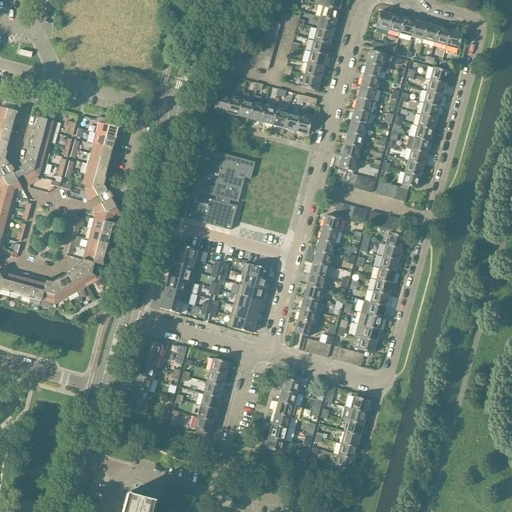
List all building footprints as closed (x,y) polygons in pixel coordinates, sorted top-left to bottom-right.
[(113,46),(109,66),(147,75),(156,31),(152,30),(158,0),(66,0),(63,13),(71,14),(67,35),(105,43),(105,44),(113,46)] [(318,0),(317,4),(322,6),(338,10),(340,0),(318,0)] [(335,21),(338,10),(322,6),(319,17),(335,21)] [(281,19),(283,13),(270,9),(269,15),(281,19)] [(387,31),(391,15),(379,12),(375,28),(387,31)] [(280,24),(281,19),(269,15),(267,21),(280,24)] [(399,34),(403,18),(391,15),(387,31),(399,34)] [(332,33),(335,21),(319,17),(316,29),(332,33)] [(410,37),(414,21),(403,18),(399,34),(410,37)] [(278,30),(280,24),(267,21),(266,27),(278,30)] [(422,40),(426,24),(414,21),(410,37),(422,40)] [(434,44),(438,27),(426,24),(422,40),(434,44)] [(277,36),(278,30),(266,27),(264,32),(277,36)] [(445,47),(449,31),(438,27),(434,44),(445,47)] [(329,45),(332,33),(316,29),(313,41),(329,45)] [(457,50),(461,34),(449,31),(445,47),(457,50)] [(275,41),(277,36),(264,32),(263,38),(275,41)] [(274,47),(275,41),(263,38),(261,44),(274,47)] [(326,56),(329,45),(313,41),(310,52),(326,56)] [(382,52),(384,45),(371,42),(369,48),(382,52)] [(272,53),(274,47),(261,44),(260,49),(272,53)] [(238,62),(242,50),(236,48),(232,61),(238,62)] [(271,59),(272,53),(260,49),(258,54),(259,55),(271,59)] [(244,64),(248,51),(242,50),(238,62),(244,64)] [(250,65),(253,53),(248,51),(244,64),(250,65)] [(390,62),(392,57),(369,51),(365,63),(382,67),(384,60),(390,62)] [(322,68),(326,56),(310,52),(307,64),(322,68)] [(257,61),(259,55),(258,54),(253,53),(250,65),(255,67),(257,61)] [(269,64),(271,59),(259,55),(257,61),(269,64)] [(267,70),(269,64),(257,61),(255,67),(267,70)] [(388,69),(382,67),(365,63),(362,74),(379,79),(380,72),(387,74),(388,69)] [(319,79),(322,68),(307,64),(304,75),(319,79)] [(445,84),(449,72),(432,68),(429,80),(445,84)] [(375,91),(379,79),(362,74),(359,86),(375,91)] [(316,91),(319,79),(304,75),(300,87),(316,91)] [(442,96),(445,84),(429,80),(426,92),(442,96)] [(372,102),(375,91),(359,86),(356,98),(372,102)] [(218,94),(214,110),(225,113),(230,97),(231,92),(219,88),(218,94)] [(439,108),(442,96),(426,92),(423,103),(439,108)] [(249,119),(253,103),(247,102),(248,95),(243,93),(241,100),(237,116),(249,119)] [(237,116),(241,100),(230,97),(225,113),(237,116)] [(260,122),(264,106),(259,105),(260,98),(255,97),(253,103),(249,119),(260,122)] [(315,106),(316,100),(304,97),(302,103),(315,106)] [(369,114),(372,102),(356,98),(353,109),(369,114)] [(436,119),(439,108),(423,103),(419,115),(436,119)] [(272,125),(276,110),(264,106),(260,122),(272,125)] [(0,118),(15,123),(17,112),(0,107),(0,118)] [(366,125),(369,114),(353,109),(350,121),(366,125)] [(283,128),(288,113),(276,110),(272,125),(283,128)] [(295,131),(299,116),(288,113),(283,128),(295,131)] [(433,131),(436,119),(419,115),(416,126),(433,131)] [(314,128),(316,120),(299,116),(295,131),(307,135),(309,127),(314,128)] [(54,133),(57,123),(36,117),(33,128),(54,133)] [(0,129),(12,133),(15,123),(0,118),(0,129)] [(68,121),(66,126),(70,127),(68,135),(72,136),(76,123),(68,121)] [(363,137),(366,125),(350,121),(347,132),(363,137)] [(116,139),(119,128),(98,123),(95,134),(116,139)] [(430,142),(433,131),(416,126),(413,138),(430,142)] [(51,144),(54,133),(33,128),(31,138),(51,144)] [(0,140),(9,143),(12,133),(0,129),(0,140)] [(360,148),(363,137),(347,132),(344,144),(360,148)] [(113,149),(116,139),(95,134),(92,144),(113,149)] [(408,137),(405,148),(410,150),(426,154),(430,142),(413,138),(408,137)] [(49,154),(51,144),(31,138),(28,148),(49,154)] [(0,151),(6,153),(9,143),(0,140),(0,151)] [(110,160),(113,149),(92,144),(90,154),(110,160)] [(357,160),(360,148),(344,144),(340,156),(357,160)] [(46,164),(49,154),(28,148),(25,159),(46,164)] [(241,189),(244,178),(250,180),(254,163),(225,155),(206,150),(203,162),(206,163),(202,174),(196,172),(192,187),(198,188),(197,192),(206,194),(216,197),(229,201),(237,203),(241,189)] [(423,166),(426,154),(410,150),(407,161),(423,166)] [(108,170),(110,160),(90,154),(87,164),(108,170)] [(353,175),(357,160),(340,156),(337,168),(339,168),(338,170),(345,172),(345,173),(351,174),(353,175)] [(43,175),(46,164),(25,159),(24,164),(39,176),(39,174),(43,175)] [(420,177),(423,166),(407,161),(404,173),(420,177)] [(39,176),(24,164),(18,168),(19,170),(22,176),(28,186),(39,180),(37,177),(39,176)] [(105,180),(108,170),(87,164),(84,175),(105,180)] [(11,171),(2,177),(6,186),(9,186),(17,181),(16,179),(19,177),(22,176),(19,170),(16,172),(13,174),(11,171)] [(348,187),(351,174),(345,173),(342,185),(348,187)] [(417,189),(420,177),(404,173),(401,185),(417,189)] [(354,189),(357,176),(353,175),(351,174),(348,187),(354,189)] [(103,186),(105,180),(84,175),(81,185),(85,186),(85,188),(103,186)] [(359,190),(363,177),(357,176),(354,189),(359,190)] [(22,190),(18,183),(17,181),(9,186),(6,186),(2,177),(0,178),(0,194),(16,198),(17,193),(22,190)] [(365,192),(368,179),(363,177),(359,190),(365,192)] [(371,193),(375,181),(368,179),(365,192),(371,193)] [(381,196),(384,183),(378,182),(375,194),(381,196)] [(387,198),(390,185),(384,183),(381,196),(387,198)] [(393,199),(396,186),(390,185),(387,198),(393,199)] [(88,202),(106,191),(103,186),(85,188),(85,190),(82,192),(88,202)] [(399,201),(402,188),(396,186),(393,199),(399,201)] [(405,202),(408,190),(402,188),(399,201),(405,202)] [(230,231),(236,207),(235,206),(234,209),(227,207),(228,204),(229,201),(216,197),(215,201),(205,198),(206,194),(197,192),(192,190),(191,194),(190,194),(183,218),(230,231)] [(0,204),(13,208),(16,198),(0,194),(0,204)] [(116,208),(110,198),(100,203),(105,212),(107,212),(116,208)] [(340,217),(343,204),(337,202),(333,215),(340,217)] [(121,216),(116,208),(107,212),(105,212),(100,203),(91,208),(94,213),(93,219),(113,225),(114,225),(116,219),(121,216)] [(0,215),(10,219),(13,208),(0,204),(0,215)] [(346,219),(349,206),(343,204),(340,217),(346,219)] [(351,220),(355,207),(349,206),(346,219),(351,220)] [(357,222),(360,209),(355,207),(351,220),(357,222)] [(363,223),(367,210),(360,209),(357,222),(363,223)] [(373,226),(376,213),(370,211),(367,224),(373,226)] [(379,227),(382,215),(376,213),(373,226),(379,227)] [(0,226),(8,229),(10,219),(0,215),(0,226)] [(384,229),(388,216),(382,215),(379,227),(384,229)] [(337,232),(340,220),(324,216),(321,228),(337,232)] [(390,230),(393,218),(388,216),(384,229),(390,230)] [(396,232),(400,219),(393,218),(390,230),(396,232)] [(111,235),(113,225),(93,219),(90,229),(111,235)] [(334,244),(337,232),(321,228),(318,239),(334,244)] [(108,245),(111,235),(90,229),(87,239),(108,245)] [(401,249),(404,237),(388,233),(385,245),(401,249)] [(105,255),(108,245),(87,239),(84,250),(105,255)] [(331,255),(334,244),(318,239),(315,251),(331,255)] [(176,245),(173,256),(198,263),(201,252),(176,245)] [(398,261),(401,249),(385,245),(381,256),(398,261)] [(102,265),(105,255),(84,250),(82,260),(102,265)] [(328,267),(331,255),(315,251),(312,262),(328,267)] [(173,256),(171,266),(195,273),(193,272),(196,263),(198,263),(173,256)] [(395,272),(398,261),(381,256),(378,268),(395,272)] [(99,280),(102,265),(82,260),(80,265),(98,280),(99,280)] [(325,279),(328,267),(312,262),(309,274),(325,279)] [(244,263),(241,274),(266,281),(269,270),(244,263)] [(0,283),(9,271),(6,265),(0,268),(0,283)] [(98,280),(80,265),(75,269),(86,287),(98,280)] [(171,266),(168,277),(193,284),(195,273),(171,266)] [(391,284),(395,272),(378,268),(375,280),(391,284)] [(86,287),(75,269),(66,274),(76,292),(86,287)] [(0,290),(9,293),(15,272),(9,271),(0,283),(0,290)] [(20,296),(25,275),(15,272),(9,293),(20,296)] [(76,292),(66,274),(56,279),(67,298),(76,292)] [(238,284),(238,285),(263,291),(266,281),(241,274),(241,275),(243,275),(240,285),(238,284)] [(322,290),(325,279),(309,274),(306,286),(322,290)] [(30,298),(35,278),(25,275),(20,296),(30,298)] [(168,277),(165,287),(190,294),(193,284),(168,277)] [(40,301),(46,281),(35,278),(30,298),(40,301)] [(67,298),(56,279),(52,282),(51,282),(55,305),(67,298)] [(388,296),(391,284),(375,280),(372,291),(388,296)] [(55,305),(51,282),(46,281),(40,301),(55,305)] [(238,285),(235,295),(260,302),(263,291),(238,285)] [(318,302),(322,290),(306,286),(302,297),(318,302)] [(165,287),(162,298),(187,304),(190,294),(165,287)] [(385,307),(388,296),(372,291),(369,303),(385,307)] [(235,295),(232,305),(257,312),(260,302),(235,295)] [(315,313),(318,302),(302,297),(299,309),(315,313)] [(162,298),(159,309),(179,314),(182,304),(187,305),(187,304),(162,298)] [(382,319),(385,307),(369,303),(363,301),(360,313),(382,319)] [(232,305),(229,316),(254,323),(257,312),(232,305)] [(312,325),(315,313),(299,309),(296,320),(312,325)] [(379,330),(382,319),(360,313),(357,325),(379,330)] [(229,316),(226,327),(251,334),(254,323),(229,316)] [(309,337),(312,325),(296,320),(293,332),(309,337)] [(376,342),(379,330),(357,325),(354,336),(359,338),(376,342)] [(330,345),(332,337),(325,336),(323,343),(330,345)] [(303,352),(307,339),(300,338),(297,350),(303,352)] [(372,354),(376,342),(359,338),(356,350),(372,354)] [(166,351),(168,343),(150,339),(149,342),(145,341),(142,353),(158,357),(160,349),(166,351)] [(309,354),(313,341),(307,339),(303,352),(309,354)] [(315,355),(318,342),(313,341),(309,354),(315,355)] [(320,357),(324,344),(318,342),(315,355),(320,357)] [(327,358),(330,346),(324,344),(320,357),(327,358)] [(182,364),(187,348),(179,346),(175,362),(182,364)] [(336,361),(340,348),(333,347),(330,359),(336,361)] [(342,362),(346,350),(340,348),(336,361),(342,362)] [(348,364),(351,351),(346,350),(342,362),(348,364)] [(353,366),(357,353),(351,351),(348,364),(353,366)] [(155,369),(158,357),(142,353),(139,364),(155,369)] [(360,367),(363,355),(357,353),(353,366),(360,367)] [(225,375),(228,363),(212,359),(209,371),(225,375)] [(151,380),(155,369),(139,364),(136,376),(151,380)] [(222,387),(225,375),(209,371),(206,382),(222,387)] [(148,392),(151,380),(136,376),(132,388),(148,392)] [(305,388),(307,380),(295,377),(294,381),(284,378),(280,390),(297,394),(299,386),(305,388)] [(219,398),(222,387),(206,382),(202,394),(219,398)] [(173,399),(176,387),(170,385),(167,397),(173,399)] [(330,404),(335,388),(328,386),(324,402),(330,404)] [(145,404),(148,392),(132,388),(129,399),(145,404)] [(293,406),(297,394),(280,390),(277,402),(293,406)] [(215,410),(219,398),(202,394),(199,406),(215,410)] [(366,413),(369,401),(352,397),(349,409),(366,413)] [(142,416),(145,404),(129,399),(126,411),(142,416)] [(277,402),(274,413),(290,418),(296,419),(299,408),(293,406),(277,402)] [(212,422),(215,410),(199,406),(196,417),(212,422)] [(343,407),(340,419),(346,420),(362,425),(366,413),(349,409),(343,407)] [(287,429),(290,418),(274,413),(271,425),(287,429)] [(196,417),(193,429),(195,430),(194,433),(208,437),(209,434),(212,422),(196,417)] [(359,436),(362,425),(346,420),(343,432),(359,436)] [(312,436),(315,425),(309,423),(306,434),(312,436)] [(284,441),(287,429),(271,425),(268,437),(284,441)] [(356,448),(359,436),(343,432),(340,444),(356,448)] [(309,448),(312,436),(306,434),(303,446),(309,448)] [(281,453),(284,441),(268,437),(265,449),(281,453)] [(353,460),(356,448),(340,444),(337,455),(353,460)] [(306,460),(309,448),(303,446),(300,458),(306,460)] [(350,472),(353,460),(337,455),(333,467),(350,472)] [(147,511),(151,501),(129,495),(124,511),(147,511)]
